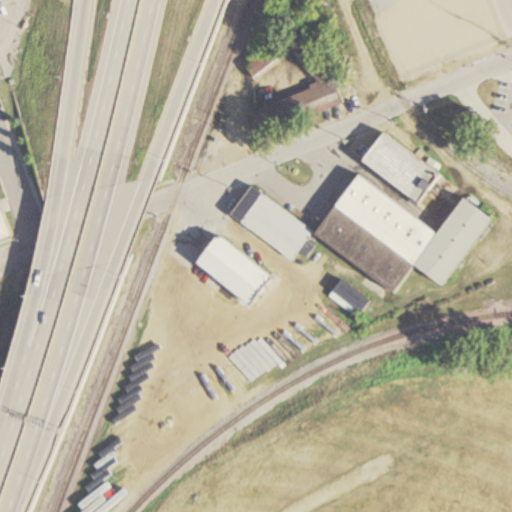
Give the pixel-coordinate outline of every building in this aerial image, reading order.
[(506,42),(491,0),(419,0),(380,13),(401,77),(506,42)] [(259,104),(270,131),(342,102),(332,77),(293,28),(242,65),(254,82),(293,54),(316,82),(259,104)] [(381,129),(439,173),(416,203),(358,159),(381,129)] [(315,232),(357,175),(435,231),(462,194),(491,215),(441,284),(412,263),(393,289),(315,232)] [(291,259),(228,212),(249,184),(312,231),(291,259)] [(0,241),(15,235),(0,196),(0,241)] [(272,276),(250,303),(197,260),(219,233),(272,276)]
